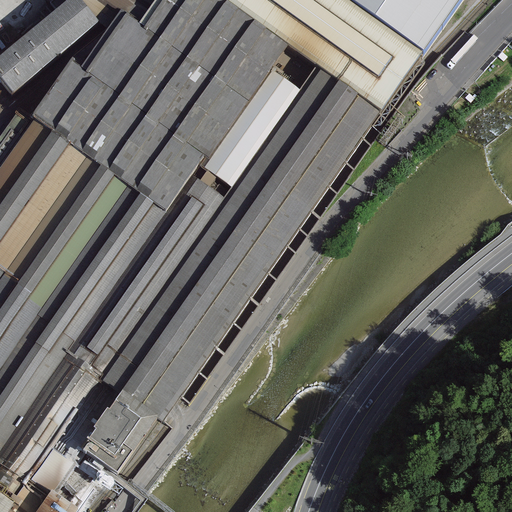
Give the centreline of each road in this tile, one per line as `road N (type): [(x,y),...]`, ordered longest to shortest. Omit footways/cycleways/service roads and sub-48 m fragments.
road 1 (unclassified): [(511,12),(323,228),(118,511)]
road 2 (primary): [(311,511),(346,435),(387,375),(455,303),(511,258)]
